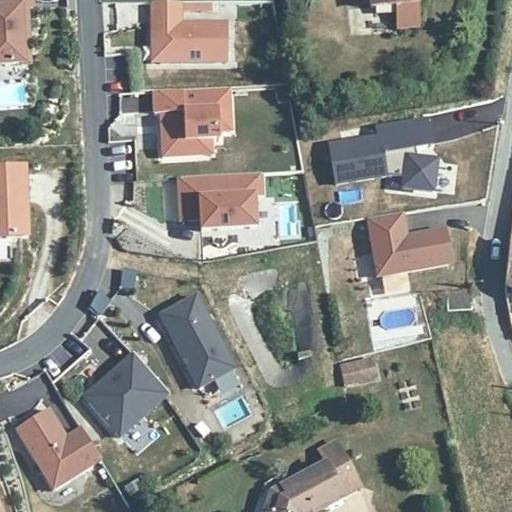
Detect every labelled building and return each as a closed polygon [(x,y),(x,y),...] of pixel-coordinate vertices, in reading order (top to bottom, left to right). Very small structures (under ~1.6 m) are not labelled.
[(29,0),(0,0),(0,64),(21,64),(18,8),(24,7),(30,7),(29,0)] [(181,20),(181,0),(151,0),(152,39),(160,39),(160,61),(229,61),(229,20),(181,20)] [(416,7),(416,0),(370,0),(371,10),(380,10),(396,9),(397,8),(416,7)] [(27,63),(24,7),(18,8),(21,64),(27,63)] [(416,7),(397,8),(399,30),(418,28),(416,7)] [(160,39),(152,39),(152,61),(160,61),(160,39)] [(338,63),(342,43),(323,39),(319,60),(338,63)] [(201,98),(201,88),(155,90),(156,117),(162,116),(168,116),(169,133),(163,134),(164,160),(187,159),(186,141),(203,140),(235,139),(232,96),(201,98)] [(415,162),(414,151),(429,148),(425,122),(375,131),(377,141),(328,149),(335,188),(385,180),(404,182),(402,192),(432,195),(435,164),(415,162)] [(203,140),(186,141),(187,159),(204,158),(203,140)] [(0,167),(0,238),(26,238),(23,167),(0,167)] [(263,172),(180,177),(182,219),(202,218),(203,229),(257,227),(256,195),(264,195),(263,172)] [(405,216),(370,221),(378,280),(452,270),(448,234),(409,240),(405,216)] [(449,293),(449,311),(471,311),(472,292),(449,293)] [(195,297),(160,315),(198,389),(234,371),(195,297)] [(411,306),(386,315),(391,331),(416,322),(411,306)] [(168,396),(133,355),(120,366),(124,371),(88,402),(119,438),(168,396)] [(340,363),(344,386),(375,381),(372,358),(340,363)] [(120,366),(84,397),(88,402),(124,371),(120,366)] [(100,461),(80,429),(65,438),(48,410),(16,429),(52,490),(100,461)] [(263,511),(318,511),(344,499),(343,496),(360,487),(335,440),(318,450),(325,463),(280,486),(285,496),(281,498),(276,509),(266,507),(263,511)] [(270,492),(266,507),(276,509),(281,498),(285,496),(280,486),(270,492)]
